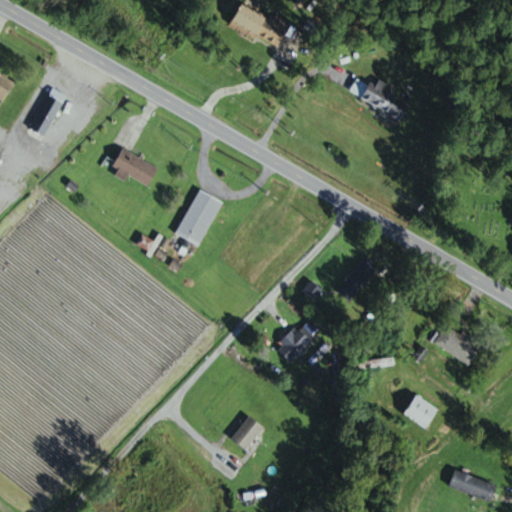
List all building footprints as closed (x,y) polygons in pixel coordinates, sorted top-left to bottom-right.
[(243,2),(230,26),(276,50),(289,27),(243,2)] [(15,79),(0,73),(0,97),(6,100),(15,79)] [(395,90),(372,76),(358,100),(399,123),(411,104),(393,93),(395,90)] [(129,176),(149,187),(159,169),(123,149),(113,167),(118,170),(115,176),(126,182),(129,176)] [(89,193),(112,208),(119,197),(95,183),(89,193)] [(200,246),(222,201),(198,190),(176,234),(200,246)] [(152,243),(142,237),(137,245),(146,251),(152,243)] [(338,290),(352,302),(380,268),(365,256),(338,290)] [(304,290),(315,300),(322,291),(311,281),(304,290)] [(320,331),(307,319),(277,349),(289,361),(320,331)] [(481,345),(446,325),(435,345),(470,365),(481,345)] [(393,363),(392,357),(368,363),(370,369),(393,363)] [(439,410),(417,395),(404,415),(426,429),(439,410)] [(264,427),(250,416),(232,438),(246,450),(264,427)] [(449,486),(491,503),(497,487),(456,469),(449,486)]
